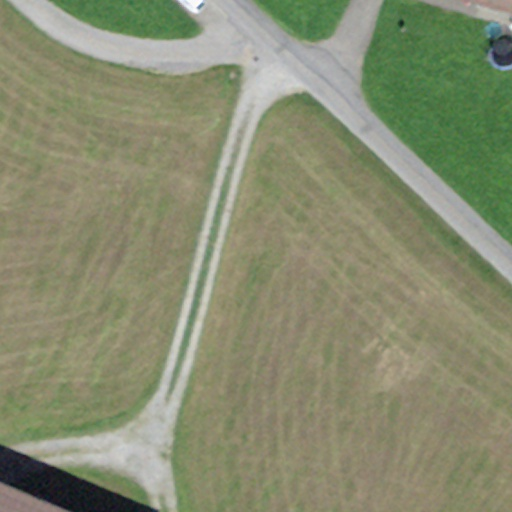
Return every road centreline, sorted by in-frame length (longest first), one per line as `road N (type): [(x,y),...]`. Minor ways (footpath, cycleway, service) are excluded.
road 1 (track): [(284,61),(250,107),(156,450),(169,511)]
road 2 (residential): [(215,0),(511,264)]
road 3 (track): [(249,30),(195,52),(100,44),(37,0)]
road 4 (track): [(156,450),(63,444),(2,467)]
